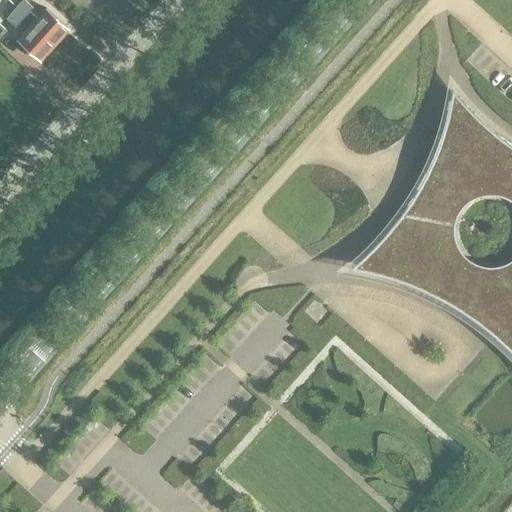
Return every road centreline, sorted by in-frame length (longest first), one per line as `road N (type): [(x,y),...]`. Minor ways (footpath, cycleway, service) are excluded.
road 1 (tertiary): [(0,390),(350,0)]
road 2 (unclassified): [(0,193),(173,0)]
